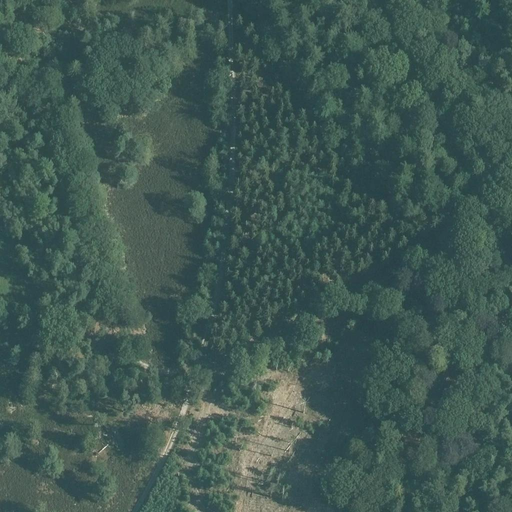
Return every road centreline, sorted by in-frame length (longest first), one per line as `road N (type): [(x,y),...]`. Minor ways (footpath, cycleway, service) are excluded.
road 1 (track): [(0,60),(52,106),(123,352),(194,377),(511,202)]
road 2 (track): [(226,0),(222,168),(194,377),(128,511)]
road 3 (tertiary): [(511,310),(356,0)]
